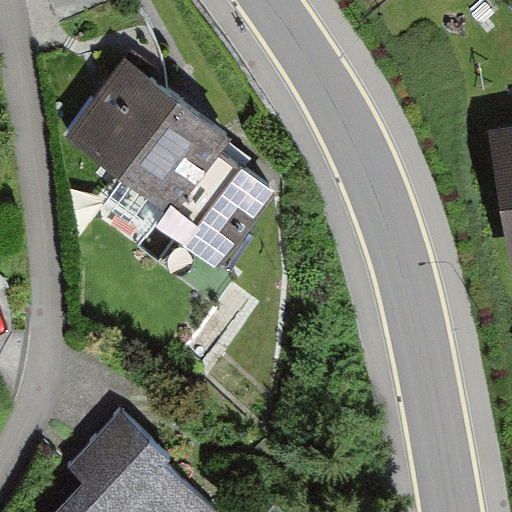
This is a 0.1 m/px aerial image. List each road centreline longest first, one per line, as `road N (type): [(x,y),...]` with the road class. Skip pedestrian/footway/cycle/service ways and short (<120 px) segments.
road 1 (tertiary): [(267,0),(313,61),(375,186),(424,357),(451,511)]
road 2 (residential): [(0,497),(38,409),(52,330),(6,0)]
